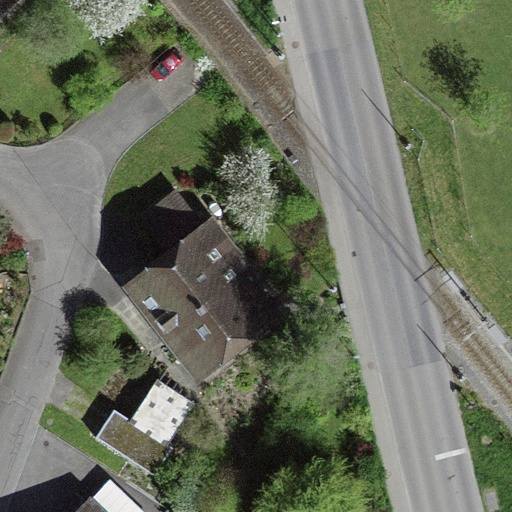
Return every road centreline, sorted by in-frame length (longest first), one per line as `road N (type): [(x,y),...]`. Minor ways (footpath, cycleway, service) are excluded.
road 1 (secondary): [(321,0),(440,511)]
road 2 (residential): [(77,240),(0,460)]
